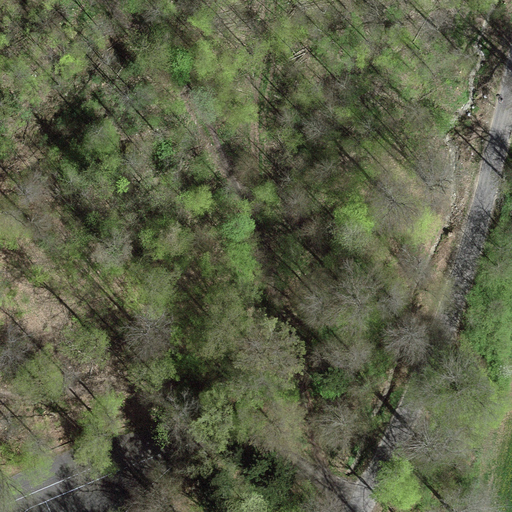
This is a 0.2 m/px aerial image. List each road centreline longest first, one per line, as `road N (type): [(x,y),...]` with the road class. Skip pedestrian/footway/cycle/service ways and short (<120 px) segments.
road 1 (tertiary): [(511,92),(448,316),(355,511)]
road 2 (track): [(244,428),(357,508)]
